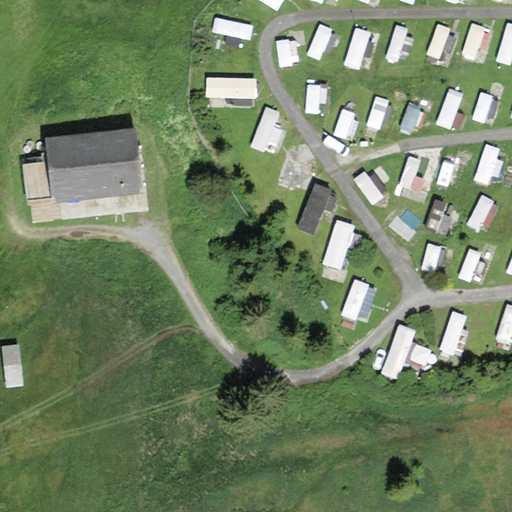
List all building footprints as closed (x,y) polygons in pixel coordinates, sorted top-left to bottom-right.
[(206,94),(255,93),(255,74),(205,75),(206,94)] [(264,105),(253,140),(272,145),(283,110),(264,105)] [(130,134),(51,141),(56,200),(136,193),(130,134)] [(278,174),(296,181),(306,154),(288,147),(278,174)] [(315,179),(297,224),(315,231),(333,186),(315,179)] [(336,216),(324,262),(342,267),(354,221),(336,216)] [(344,312),(368,317),(375,282),(352,277),(344,312)] [(453,308),(439,347),(453,351),(466,313),(453,308)] [(411,342),(416,326),(397,320),(382,373),(399,378),(405,356),(428,362),(432,348),(411,342)] [(22,385),(18,346),(4,348),(8,387),(22,385)]
